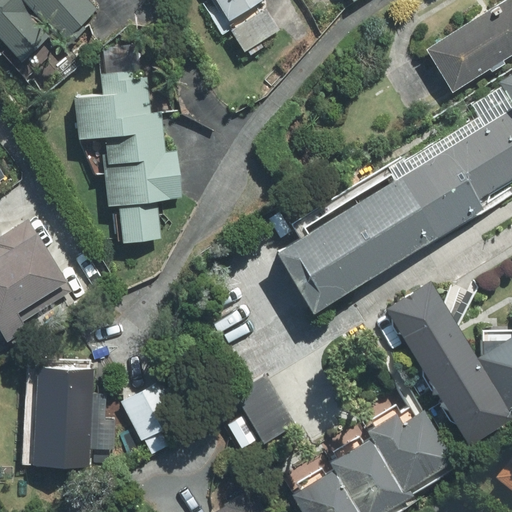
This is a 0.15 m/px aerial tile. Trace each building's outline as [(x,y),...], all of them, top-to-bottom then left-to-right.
[(0,0),(0,52),(12,65),(45,35),(54,45),(93,10),(83,0),(0,0)] [(206,0),(222,24),(232,18),(250,47),(274,32),(255,2),(258,0),(206,0)] [(511,0),(508,0),(429,50),(454,91),(511,54),(511,0)] [(511,102),(511,109),(278,252),(315,313),(484,210),(479,201),(511,180),(511,75),(500,82),(511,102)] [(95,98),(68,99),(68,142),(97,142),(97,210),(114,210),(114,247),(154,247),(154,205),(175,205),(175,150),(160,150),(160,113),(143,113),(143,76),(95,77),(95,98)] [(0,344),(16,334),(5,316),(58,284),(19,222),(0,233),(0,344)] [(372,313),(454,448),(503,419),(498,411),(511,402),(511,328),(467,356),(423,283),(372,313)] [(86,456),(146,458),(174,442),(155,409),(173,399),(161,379),(116,404),(126,421),(103,420),(104,395),(87,395),(88,362),(29,360),(26,470),(85,471),(86,456)] [(263,381),(231,398),(240,414),(224,423),(236,446),(254,436),(260,446),(290,430),(263,381)] [(273,505),(277,511),(396,511),(452,476),(413,417),(398,426),(385,406),(348,430),(353,437),(326,454),(330,462),(289,488),(292,493),(273,505)] [(511,463),(492,485),(511,504),(511,463)] [(256,511),(245,494),(215,511),(256,511)] [(464,511),(452,501),(441,511),(464,511)]
